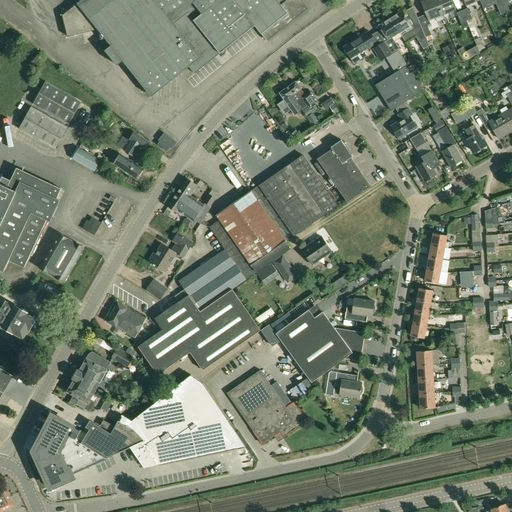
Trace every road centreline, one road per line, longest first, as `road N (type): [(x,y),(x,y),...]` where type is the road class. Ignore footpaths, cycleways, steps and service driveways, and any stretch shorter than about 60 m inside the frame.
road 1 (unclassified): [(4,463),(176,167),(224,109),(310,36)]
road 2 (residential): [(63,511),(336,457),(377,418)]
road 3 (residential): [(377,418),(414,206)]
road 4 (residential): [(414,206),(310,36)]
road 5 (unknown): [(273,472),(220,393),(260,359)]
road 6 (tertiary): [(511,479),(376,509)]
road 7 (residential): [(377,418),(410,429),(511,407)]
